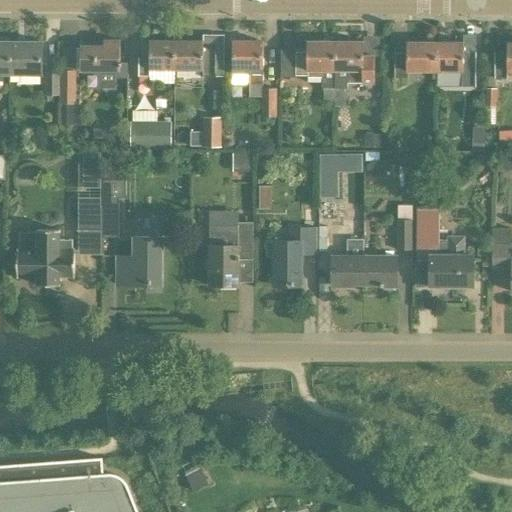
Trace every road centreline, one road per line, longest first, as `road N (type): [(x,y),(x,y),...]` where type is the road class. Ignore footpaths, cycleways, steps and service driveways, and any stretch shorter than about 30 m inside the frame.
road 1 (residential): [(511,352),(0,351)]
road 2 (residential): [(475,5),(103,1)]
